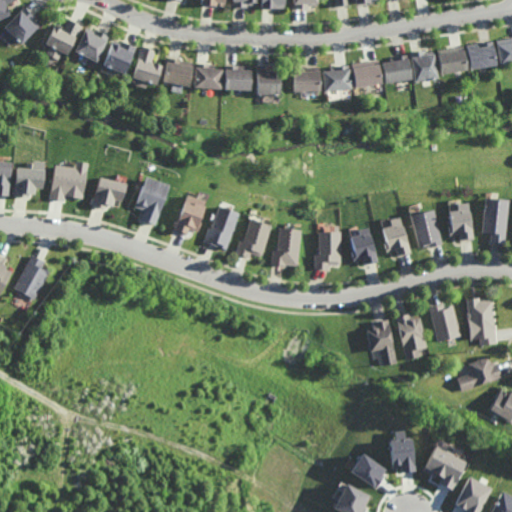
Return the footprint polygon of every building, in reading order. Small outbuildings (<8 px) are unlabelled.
[(7,6),(9,10),(7,10),(10,15),(0,20),(0,0),(14,0),(6,5),(7,6)] [(287,0),(287,7),(283,7),(277,7),(277,8),(276,8),(266,8),(263,8),(263,0),(287,0)] [(318,7),(317,0),(292,0),(293,8),(318,7)] [(34,32),(33,31),(21,43),(19,41),(9,32),(5,28),(25,6),(26,7),(34,14),(35,16),(31,21),(33,22),(34,23),(38,27),(34,32)] [(68,53),(62,50),(58,58),(58,59),(47,53),(49,48),(51,45),(45,42),(54,25),(58,27),(59,24),(60,24),(62,25),(65,27),(70,18),(71,19),(81,24),(82,25),(68,53)] [(96,32),(97,30),(98,31),(100,31),(108,36),(109,36),(96,61),(90,58),(82,53),(75,50),(87,27),(91,29),(93,30),(96,32)] [(511,61),(499,63),(495,40),(507,38),(511,38),(511,37),(511,61)] [(122,44),(123,42),(123,41),(125,42),(126,43),(135,46),(136,47),(134,53),(133,53),(125,73),(123,72),(109,67),(104,64),(113,40),(117,42),(120,43),(122,44)] [(470,67),(466,45),(478,43),(481,42),(483,42),(492,41),(496,63),(487,65),(479,66),(470,67)] [(441,72),(437,49),(447,48),(452,47),(454,47),(463,45),(467,68),(462,69),(455,70),(441,72)] [(157,83),(156,83),(147,81),(138,78),(132,76),(142,46),(144,46),(150,48),(154,49),(156,50),(156,51),(153,61),(155,62),(158,63),(162,64),(157,83)] [(425,52),(427,51),(429,51),(433,51),(437,76),(430,77),(422,78),(414,80),(409,52),(412,52),(422,50),(425,49),(425,52)] [(384,82),(381,62),(390,60),(389,58),(392,58),(394,58),(394,56),(396,56),(400,55),(406,54),(407,54),(411,77),(410,78),(396,80),(384,82)] [(189,85),(182,84),(173,82),(163,80),(168,58),(169,58),(176,60),(179,60),(183,61),(193,63),(192,66),(193,66),(189,85)] [(354,86),(351,67),(352,66),(352,63),(362,62),(366,61),(368,61),(377,60),(378,60),(381,82),(372,84),(363,85),(354,86)] [(220,88),(211,88),(203,87),(194,87),(195,63),(197,63),(206,64),(209,64),(214,64),(216,64),(216,67),(221,67),(220,88)] [(250,89),(243,88),(235,88),(223,88),(224,68),(225,68),(225,64),(228,64),(236,65),(237,65),(239,65),(243,65),(251,66),(250,89)] [(280,94),(272,93),(266,93),(256,93),(256,70),(257,70),(257,65),(259,65),(269,65),(270,65),(272,65),(272,66),(272,68),(275,68),(277,68),(280,68),(280,94)] [(323,90),(322,70),(330,69),(330,66),(333,66),(336,66),(339,65),(347,65),(348,65),(350,88),(328,90),(323,90)] [(292,90),(292,70),(293,70),(293,67),(304,67),(308,67),(310,67),(318,66),(319,66),(320,90),(318,90),(302,90),(292,90)] [(6,194),(5,194),(0,193),(0,158),(1,159),(9,160),(7,179),(6,194)] [(42,161),(31,161),(30,168),(14,168),(13,195),(34,196),(34,188),(41,188),(42,161)] [(63,200),(63,196),(81,198),(85,163),(73,161),(73,167),(52,165),(48,198),(63,200)] [(98,175),(92,201),(110,205),(113,195),(130,199),(134,184),(128,182),(130,175),(119,172),(117,180),(98,175)] [(163,204),(156,224),(153,223),(143,220),(142,219),(141,219),(141,218),(144,209),(144,208),(141,208),(134,205),(141,185),(145,175),(170,183),(163,204)] [(197,197),(205,200),(204,204),(205,204),(205,205),(199,220),(201,221),(197,230),(194,229),(192,228),(189,227),(187,234),(185,233),(174,229),(173,229),(178,215),(179,215),(187,194),(188,194),(197,197)] [(498,197),(506,198),(504,220),(503,241),(502,241),(491,241),(490,241),(487,240),(488,232),(479,231),(482,196),(484,196),(498,197)] [(468,222),(469,222),(471,238),(460,239),(457,240),(457,233),(454,233),(451,234),(448,234),(447,224),(449,224),(447,210),(448,210),(456,209),(455,202),(456,202),(465,201),(468,222)] [(232,210),(236,211),(224,247),(217,245),(215,244),(213,244),(204,240),(203,240),(208,226),(211,227),(213,221),(216,213),(219,204),(219,205),(227,207),(228,204),(233,206),(232,210)] [(431,246),(429,246),(428,246),(427,244),(426,244),(425,245),(418,247),(409,213),(420,211),(432,207),(441,243),(440,243),(431,246)] [(404,237),(405,236),(409,252),(408,252),(397,255),(396,256),(394,248),(391,249),(388,250),(384,251),(382,241),(384,241),(380,226),(381,226),(390,224),(388,219),(388,218),(390,217),(394,216),(398,215),(404,237)] [(260,253),(257,255),(251,253),(247,252),(246,256),(243,255),(236,253),(233,252),(237,239),(241,240),(247,218),(248,218),(269,224),(268,225),(260,253)] [(295,265),(286,264),(283,263),(283,264),(282,264),(280,264),(271,263),(269,263),(271,249),(275,249),(277,226),(282,227),(293,228),(299,229),(295,265)] [(371,246),(373,245),(376,260),(375,261),(363,263),(362,264),(360,257),(358,258),(355,258),(351,259),(348,249),(350,249),(347,235),(349,235),(357,233),(356,228),(357,228),(367,226),(371,246)] [(312,268),(312,253),(317,253),(316,230),(323,230),(333,230),(338,230),(339,261),(336,264),(330,264),(327,264),(327,268),(326,268),(323,268),(314,268),(312,268)] [(43,269),(44,267),(51,271),(35,299),(33,298),(19,290),(14,287),(32,254),(34,255),(41,259),(43,261),(44,261),(41,267),(42,268),(43,269)] [(0,291),(0,256),(1,257),(3,258),(4,258),(2,263),(4,264),(6,265),(5,268),(11,271),(0,291)] [(484,299),(491,298),(495,329),(494,329),(496,340),(496,343),(484,344),(481,345),(479,345),(478,338),(469,339),(466,318),(465,317),(465,313),(466,312),(464,298),(473,297),(477,297),(480,297),(484,297),(484,299)] [(443,306),(445,306),(453,303),(457,321),(458,320),(459,324),(458,324),(461,335),(456,336),(449,338),(438,341),(429,307),(431,306),(439,304),(442,303),(443,303),(443,306)] [(412,315),(413,318),(419,316),(427,345),(426,346),(426,347),(418,349),(420,355),(420,356),(406,359),(400,338),(394,316),(396,315),(406,313),(407,313),(408,312),(409,316),(412,315)] [(379,349),(370,350),(370,351),(368,349),(367,344),(368,342),(365,330),(371,329),(371,325),(372,325),(375,324),(374,321),(375,321),(377,320),(386,319),(387,318),(392,340),(396,362),(382,365),(382,364),(379,349)] [(496,364),(498,363),(499,365),(499,367),(502,375),(503,377),(483,384),(463,392),(462,389),(461,387),(458,378),(462,377),(473,373),(470,364),(469,364),(489,357),(491,363),(495,361),(495,362),(496,364)] [(511,423),(503,419),(494,414),(490,411),(497,398),(500,392),(502,390),(510,394),(511,392),(511,393),(511,423)] [(415,469),(410,438),(405,438),(404,430),(394,432),(395,439),(388,440),(393,472),(415,469)] [(466,461),(435,446),(423,470),(440,478),(438,483),(452,490),(466,461)] [(375,487),(385,468),(360,454),(349,473),(375,487)] [(479,511),(491,487),(468,476),(455,505),(466,510),(465,511),(479,511)] [(361,511),(369,495),(345,484),(333,509),(339,511),(361,511)] [(511,511),(511,496),(500,491),(490,511),(511,511)]
